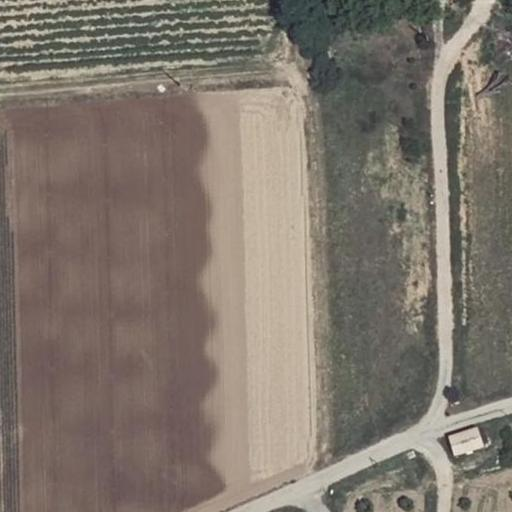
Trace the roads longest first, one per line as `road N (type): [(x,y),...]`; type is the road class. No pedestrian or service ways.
road 1 (track): [(431,0),(435,427)]
road 2 (unclassified): [(511,407),(380,441),(236,511)]
